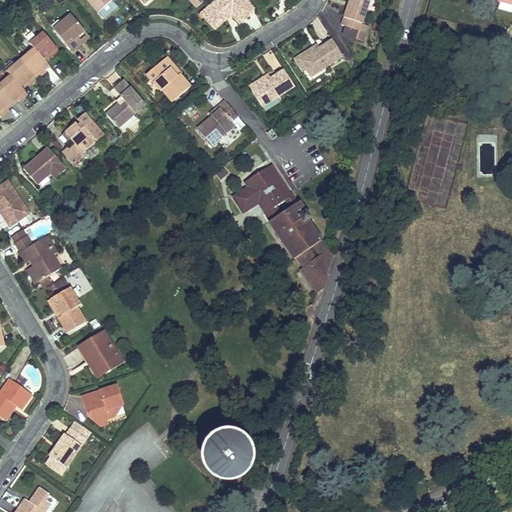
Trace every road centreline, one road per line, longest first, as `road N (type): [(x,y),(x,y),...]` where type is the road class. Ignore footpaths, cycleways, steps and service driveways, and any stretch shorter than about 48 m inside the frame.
road 1 (tertiary): [(412,0),(337,280),(261,511)]
road 2 (residential): [(0,147),(142,32),(167,30),(200,55),(227,58),(311,0)]
road 3 (residential): [(17,451),(58,379),(0,269)]
